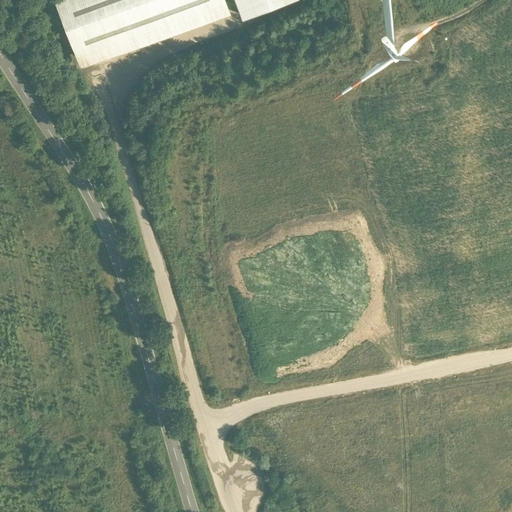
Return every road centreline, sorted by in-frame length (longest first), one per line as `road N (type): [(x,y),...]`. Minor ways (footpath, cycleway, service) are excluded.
road 1 (secondary): [(194,511),(103,218),(0,55)]
road 2 (track): [(511,340),(204,422)]
